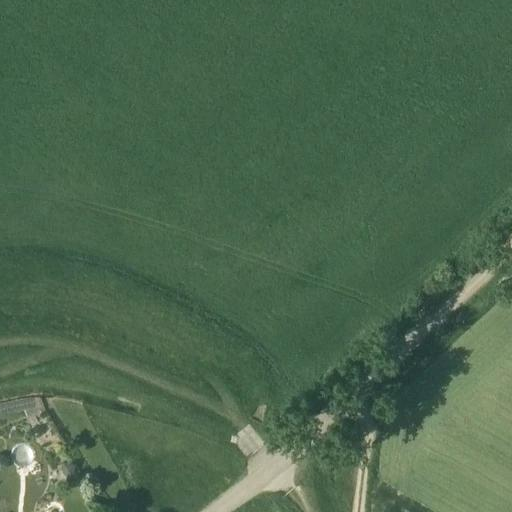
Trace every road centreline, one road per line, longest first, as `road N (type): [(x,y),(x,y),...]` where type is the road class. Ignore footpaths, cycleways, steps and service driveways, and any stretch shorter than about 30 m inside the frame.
road 1 (residential): [(213,511),(511,244)]
road 2 (track): [(348,396),(367,432),(359,511)]
